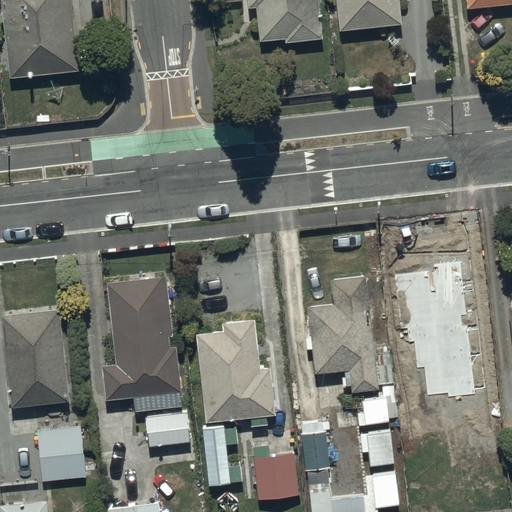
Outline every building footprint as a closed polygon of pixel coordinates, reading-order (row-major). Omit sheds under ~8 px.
[(0,0),(0,4),(7,64),(76,56),(69,0),(0,0)] [(317,0),(253,0),(257,28),(282,25),(282,29),(320,25),(317,0)] [(334,0),(336,17),(399,10),(397,0),(334,0)] [(377,363),(365,268),(330,271),(333,298),(307,300),(310,329),(305,330),(306,343),(313,342),(315,367),(345,364),(345,371),(342,371),(343,380),(351,379),(351,385),(380,383),(379,380),(393,378),(391,361),(377,363)] [(168,270),(109,276),(117,357),(103,358),(107,393),(135,390),(136,405),(180,401),(179,385),(182,385),(168,270)] [(458,272),(398,278),(407,361),(433,358),(435,378),(469,374),(458,272)] [(63,301),(2,307),(12,401),(73,395),(63,301)] [(222,323),(196,326),(206,414),(249,409),(250,421),(267,419),(265,408),(274,407),(269,361),(260,362),(254,313),(221,317),(222,323)] [(358,408),(359,420),(389,417),(386,391),(362,394),(363,407),(358,408)] [(189,408),(147,411),(149,439),(191,436),(189,408)] [(456,421),(459,464),(501,461),(498,418),(456,421)] [(224,419),(202,421),(208,478),(242,475),(240,459),(228,460),(226,439),(238,438),(236,422),(224,424),(224,419)] [(83,421),(39,425),(43,476),(88,472),(83,421)] [(325,426),(301,429),(305,466),(329,463),(325,426)] [(391,426),(360,428),(361,447),(368,446),(369,459),(393,458),(391,426)] [(254,452),(253,452),(257,493),(299,488),(294,448),(269,451),(268,440),(253,442),(254,452)] [(366,488),(331,491),(332,511),(365,511),(365,510),(378,509),(377,502),(398,500),(395,466),(365,469),(366,488)] [(50,511),(50,495),(0,499),(0,511),(50,511)] [(161,511),(160,498),(109,502),(109,511),(161,511)]
